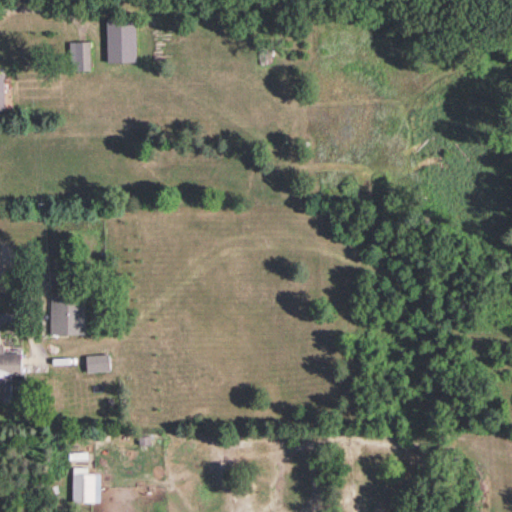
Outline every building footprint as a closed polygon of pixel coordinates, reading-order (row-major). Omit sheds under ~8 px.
[(136,60),(135,17),(106,18),(106,61),(136,60)] [(89,40),(70,40),(70,69),(89,69),(89,40)] [(84,333),(85,292),(50,291),(49,332),(84,333)] [(21,352),(3,352),(3,344),(0,343),(0,401),(10,401),(10,374),(21,373),(21,352)] [(109,369),(108,353),(85,354),(86,370),(109,369)] [(99,473),(87,473),(87,466),(72,466),(72,500),(99,501),(99,473)]
